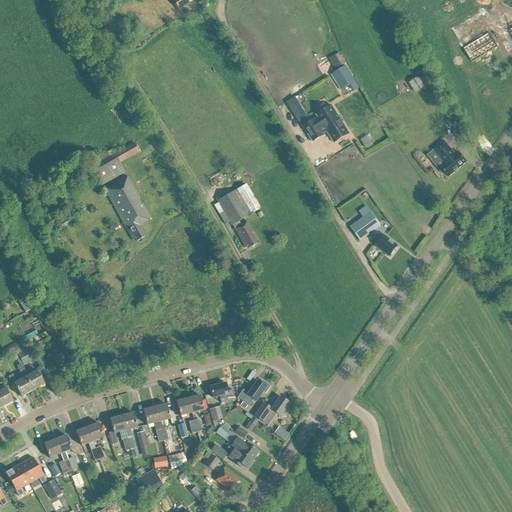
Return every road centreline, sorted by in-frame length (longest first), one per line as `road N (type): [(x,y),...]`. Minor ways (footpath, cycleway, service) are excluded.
road 1 (unclassified): [(390,309),(213,14),(214,0)]
road 2 (residential): [(0,435),(65,401),(230,356),(273,360),(301,385)]
road 3 (track): [(169,141),(296,360),(301,385)]
road 4 (tertiary): [(390,309),(511,133)]
road 5 (track): [(263,357),(173,200)]
road 6 (residential): [(332,392),(371,425),(382,474),(404,511)]
road 7 (tertiary): [(248,511),(320,410)]
